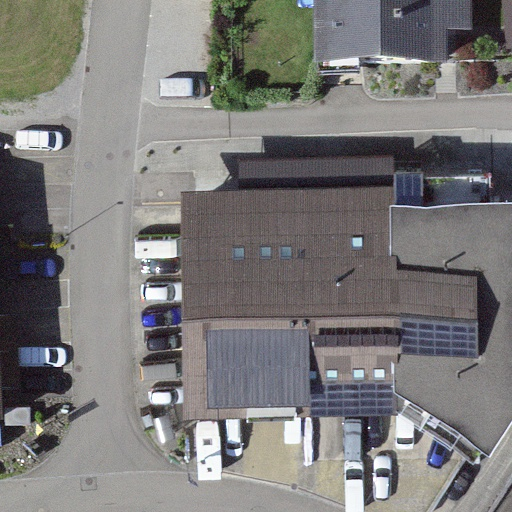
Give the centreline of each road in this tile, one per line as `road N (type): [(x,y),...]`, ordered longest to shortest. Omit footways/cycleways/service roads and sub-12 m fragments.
road 1 (residential): [(122,501),(102,284),(105,130),(126,0)]
road 2 (residential): [(122,501),(261,511)]
road 3 (residential): [(0,508),(122,501)]
